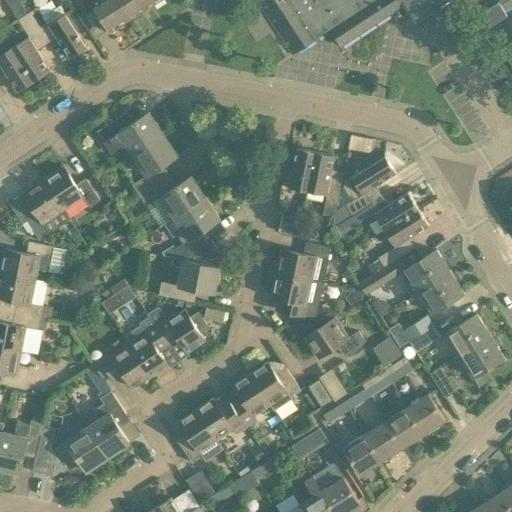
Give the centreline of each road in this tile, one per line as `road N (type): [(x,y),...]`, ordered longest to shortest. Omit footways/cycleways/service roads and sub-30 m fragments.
road 1 (residential): [(87,511),(173,459),(148,418),(154,402),(232,356),(288,99)]
road 2 (residential): [(0,156),(128,75),(288,99)]
road 3 (residential): [(288,99),(402,122),(452,183)]
road 4 (unknown): [(148,72),(266,215)]
road 5 (residential): [(403,511),(511,412)]
